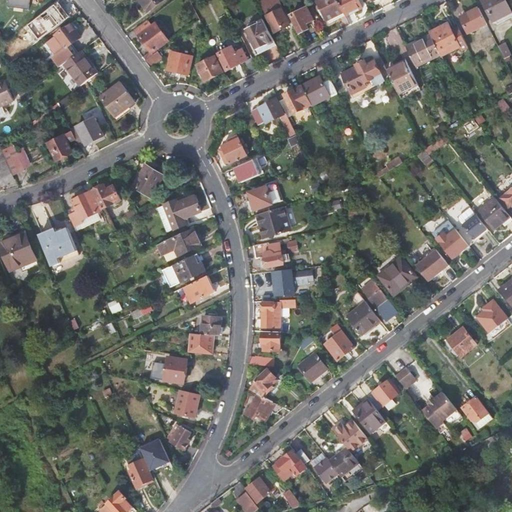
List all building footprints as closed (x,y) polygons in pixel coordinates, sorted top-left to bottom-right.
[(9,0),(8,8),(29,11),(30,0),(39,0),(44,1),(43,0),(9,0)] [(165,0),(139,0),(149,13),(165,0)] [(316,0),(327,21),(344,13),(338,0),(316,0)] [(360,0),(338,0),(344,13),(346,16),(364,7),(360,0)] [(483,0),(494,20),(511,10),(506,0),(483,0)] [(284,9),(277,12),(274,6),(267,10),(270,16),(268,17),(276,33),(290,26),(286,18),(288,17),(284,9)] [(39,18),(50,33),(66,21),(61,13),(59,15),(53,8),(39,18)] [(301,33),(309,30),(306,24),(314,20),(308,8),(292,16),(301,33)] [(469,34),(488,24),(480,8),(461,18),(469,34)] [(256,56),(277,45),(264,20),(247,29),(251,37),(248,38),(256,56)] [(151,25),(148,21),(135,31),(138,34),(151,25)] [(156,24),(152,27),(139,36),(152,53),(168,41),(156,24)] [(461,50),(468,46),(459,27),(452,30),(449,24),(431,33),(432,36),(442,55),(442,56),(460,47),(461,50)] [(52,58),(60,68),(63,65),(72,58),(66,49),(80,39),(70,25),(55,37),(56,38),(49,43),(57,55),(52,58)] [(152,27),(151,25),(138,34),(139,36),(152,27)] [(432,36),(408,48),(417,67),(442,55),(432,36)] [(504,43),(499,46),(505,58),(510,55),(504,43)] [(173,56),(171,65),(190,70),(194,51),(173,47),(171,56),(173,56)] [(245,62),(252,76),(260,72),(252,58),(248,60),(243,51),(236,54),(233,48),(219,55),(227,71),(245,62)] [(163,57),(158,52),(146,61),(150,67),(163,57)] [(63,65),(80,87),(86,82),(97,74),(91,65),(89,65),(79,53),(72,58),(63,65)] [(197,66),(205,82),(223,73),(215,57),(197,66)] [(376,62),(373,64),(368,66),(365,62),(362,61),(357,63),(357,67),(343,74),(353,94),(368,87),(366,83),(382,75),(383,77),(390,74),(389,73),(382,59),(376,62)] [(400,95),(419,85),(408,63),(389,73),(390,74),(400,95)] [(321,78),(304,86),(313,105),(314,106),(338,94),(331,81),(324,84),(321,78)] [(0,115),(4,114),(2,109),(14,104),(5,82),(0,84),(0,115)] [(116,118),(135,103),(120,83),(101,98),(116,118)] [(421,91),(419,85),(400,95),(403,100),(421,91)] [(289,99),(281,103),(289,118),(313,105),(304,86),(287,95),(289,99)] [(80,92),(77,89),(58,103),(60,107),(80,92)] [(73,126),(86,120),(82,113),(93,107),(94,111),(100,108),(91,90),(78,97),(80,102),(65,109),(73,126)] [(429,106),(435,103),(429,90),(422,93),(429,106)] [(282,117),(292,137),(297,134),(289,118),(281,103),(281,101),(279,102),(277,99),(252,112),(259,127),(267,123),(267,124),(282,117)] [(511,109),(503,100),(497,104),(505,114),(511,109)] [(93,109),(84,112),(85,119),(95,116),(93,109)] [(44,118),(42,115),(32,122),(36,127),(42,123),(40,120),(44,118)] [(94,118),(71,130),(72,132),(76,139),(81,149),(104,136),(94,118)] [(69,143),(76,139),(72,132),(48,144),(57,161),(73,153),(69,143)] [(230,161),(232,164),(248,156),(237,133),(231,136),(232,139),(222,144),(223,146),(218,148),(226,163),(230,161)] [(0,180),(1,182),(14,176),(10,166),(3,151),(1,146),(0,143),(0,180)] [(13,146),(3,151),(10,166),(14,176),(25,171),(13,146)] [(431,158),(426,151),(419,156),(425,163),(431,158)] [(235,166),(236,169),(239,168),(243,177),(240,178),(242,184),(262,175),(255,161),(258,159),(259,160),(266,157),(264,152),(235,166)] [(388,167),(391,171),(404,163),(400,157),(387,166),(388,167)] [(265,174),(259,160),(258,159),(255,161),(262,175),(265,174)] [(149,167),(136,187),(152,197),(165,177),(149,167)] [(388,167),(378,173),(380,178),(391,171),(388,167)] [(104,210),(122,201),(115,187),(107,191),(104,186),(94,191),(104,210)] [(255,211),(274,205),(268,188),(250,193),(255,211)] [(511,189),(501,198),(509,208),(511,205),(511,189)] [(93,192),(88,194),(94,205),(98,203),(93,192)] [(98,213),(103,211),(98,203),(94,205),(88,194),(73,202),(78,214),(71,218),(77,233),(87,228),(83,221),(98,213)] [(177,233),(189,228),(186,221),(203,212),(196,197),(180,205),(178,202),(166,208),(177,233)] [(495,229),(511,217),(496,198),(480,210),(495,229)] [(475,239),(488,229),(477,215),(466,202),(447,218),(455,228),(468,245),(475,239)] [(302,228),(296,204),(269,212),(272,222),(277,221),(281,234),(302,228)] [(102,220),(98,213),(83,221),(87,228),(102,220)] [(454,258),(470,246),(455,228),(439,240),(454,258)] [(41,237),(53,267),(79,257),(68,230),(58,234),(57,231),(41,237)] [(195,240),(191,231),(159,246),(163,255),(176,249),(180,257),(202,247),(198,238),(195,240)] [(10,269),(20,265),(19,263),(35,257),(25,233),(0,243),(10,269)] [(284,265),(279,241),(254,246),(256,259),(264,257),(266,268),(284,265)] [(290,253),(298,251),(296,242),(288,244),(290,253)] [(431,275),(447,263),(433,246),(418,258),(431,275)] [(206,273),(198,255),(163,272),(171,289),(206,273)] [(37,264),(35,257),(19,263),(20,265),(22,270),(37,264)] [(402,258),(380,276),(394,294),(410,281),(411,283),(418,278),(402,258)] [(292,274),(274,277),(276,287),(275,287),(274,289),(275,294),(276,296),(295,294),(294,285),(308,284),(308,281),(314,280),(313,271),(292,274)] [(216,294),(209,279),(184,289),(191,305),(216,294)] [(387,321),(399,312),(382,290),(374,280),(363,290),(387,321)] [(511,305),(511,281),(501,290),(511,305)] [(484,311),(477,316),(491,334),(508,321),(492,300),(482,308),(484,311)] [(281,303),(263,303),(262,328),(280,328),(281,303)] [(369,329),(380,320),(367,303),(348,318),(363,336),(370,330),(369,329)] [(204,317),(203,336),(214,337),(220,337),(221,319),(204,317)] [(339,361),(355,348),(337,326),(331,330),(336,336),(325,345),(339,361)] [(463,359),(479,347),(465,329),(458,334),(460,336),(451,343),(463,359)] [(264,351),(264,352),(270,352),(270,351),(280,352),(281,335),(262,334),(262,351),(264,351)] [(305,348),(314,341),(308,334),(302,345),(305,348)] [(148,350),(151,335),(144,338),(142,349),(148,350)] [(212,354),(214,337),(203,336),(191,335),(190,352),(212,354)] [(299,366),(312,382),(333,365),(320,350),(299,366)] [(168,358),(164,382),(183,385),(187,361),(168,358)] [(274,361),(250,358),(250,365),(273,368),(274,361)] [(407,369),(396,378),(406,390),(417,382),(407,369)] [(257,381),(251,391),(266,399),(268,395),(275,389),(270,383),(276,378),(268,370),(257,381)] [(375,396),(370,400),(370,401),(378,411),(401,393),(391,381),(374,395),(375,396)] [(121,401),(128,397),(124,389),(117,393),(121,401)] [(196,419),(200,396),(180,391),(176,414),(196,419)] [(441,435),(463,417),(443,393),(429,405),(430,406),(423,412),(441,435)] [(276,414),(285,408),(277,404),(276,406),(258,397),(248,416),(256,420),(258,416),(268,421),(272,412),(276,414)] [(463,408),(479,429),(493,419),(477,398),(463,408)] [(372,435),(387,423),(378,411),(370,401),(355,413),(372,435)] [(342,424),(333,431),(347,450),(351,455),(369,441),(354,422),(346,429),(342,424)] [(170,444),(185,452),(189,445),(186,443),(192,434),(177,425),(168,440),(171,442),(170,444)] [(459,434),(462,439),(463,438),(466,442),(472,438),(467,429),(459,434)] [(142,446),(153,470),(172,462),(162,437),(142,446)] [(300,450),(296,454),(308,470),(312,466),(300,450)] [(347,450),(330,463),(339,474),(342,478),(359,465),(351,455),(347,450)] [(281,479),(291,472),(295,477),(305,469),(292,452),(272,468),(281,479)] [(137,488),(153,480),(143,459),(129,466),(133,473),(130,474),(137,488)] [(327,484),(339,474),(330,463),(327,459),(315,469),(327,484)] [(263,476),(259,479),(264,485),(268,483),(263,476)] [(274,491),(268,483),(264,485),(259,479),(246,489),(258,504),(274,491)] [(286,496),(297,509),(304,508),(291,492),(286,496)] [(246,493),(237,501),(245,511),(255,511),(259,509),(246,493)] [(101,511),(130,511),(133,509),(126,501),(127,500),(121,494),(101,511)]
